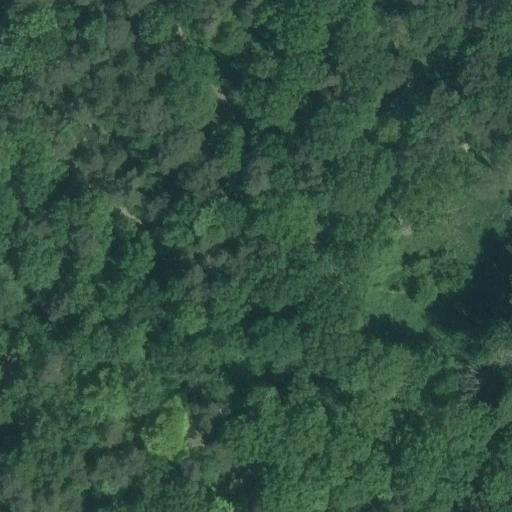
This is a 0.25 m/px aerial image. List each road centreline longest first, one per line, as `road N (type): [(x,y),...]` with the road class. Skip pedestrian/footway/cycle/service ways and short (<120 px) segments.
road 1 (track): [(162,0),(382,367),(400,421)]
road 2 (track): [(511,504),(400,421)]
